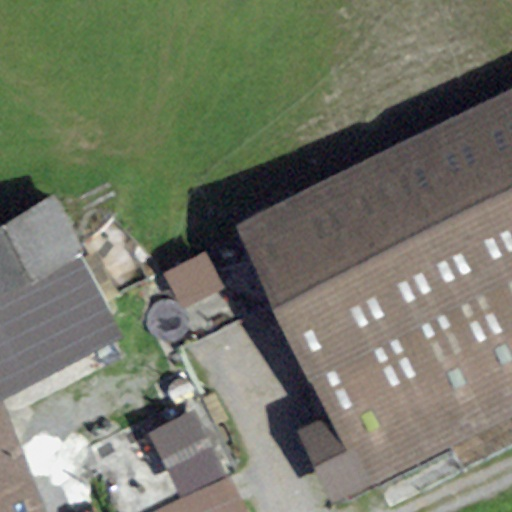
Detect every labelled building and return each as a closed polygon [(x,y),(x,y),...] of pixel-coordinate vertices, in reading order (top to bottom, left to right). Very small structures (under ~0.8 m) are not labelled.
[(254,232),(283,293),(344,418),(365,461),(511,389),(511,101),(252,228),(254,232)] [(0,371),(111,314),(52,200),(0,226),(0,371)] [(283,293),(254,232),(134,290),(187,400),(88,448),(118,511),(151,511),(227,475),(237,470),(176,345),(283,293)] [(332,477),(365,461),(344,418),(311,435),(332,477)] [(0,429),(0,511),(32,511),(19,477),(13,479),(5,458),(11,456),(0,429)] [(151,511),(232,511),(242,507),(227,475),(151,511)]
